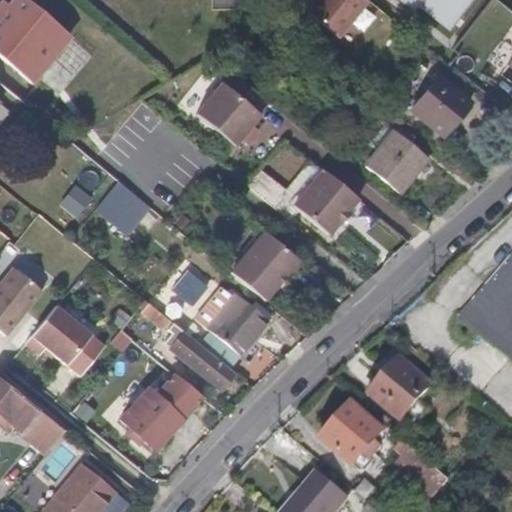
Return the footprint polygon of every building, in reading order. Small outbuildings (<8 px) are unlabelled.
[(363,3),(359,0),(308,0),(299,10),(333,40),(363,3)] [(457,37),(484,0),(395,0),(420,19),(425,13),(457,37)] [(0,66),(27,89),(66,45),(16,2),(5,16),(8,20),(2,27),(0,25),(0,66)] [(8,20),(5,16),(0,10),(0,25),(2,27),(8,20)] [(508,52),(511,47),(511,27),(498,44),(508,52)] [(258,122),(268,110),(231,80),(222,92),(221,90),(195,122),(234,154),(259,123),(258,122)] [(444,144),(470,111),(439,85),(412,117),(444,144)] [(379,170),(392,155),(382,146),(369,162),(379,170)] [(396,216),(425,182),(392,155),(379,170),(363,189),(396,216)] [(352,225),(363,213),(327,183),(297,219),(332,249),(342,237),(345,239),(354,227),(352,225)] [(116,228),(134,208),(112,190),(94,209),(116,228)] [(292,274),(254,242),(218,281),(249,307),(257,313),(292,274)] [(511,257),(460,320),(478,335),(511,363),(511,257)] [(185,269),(168,289),(189,307),(206,287),(185,269)] [(26,313),(41,295),(11,271),(0,284),(0,336),(4,340),(19,321),(18,320),(24,312),(26,313)] [(164,318),(140,299),(134,306),(140,311),(136,315),(145,324),(154,331),(157,328),(164,318)] [(261,333),(230,306),(200,339),(231,365),(261,333)] [(90,338),(55,310),(24,347),(39,359),(45,351),(64,369),(90,338)] [(145,324),(136,315),(133,319),(143,327),(145,324)] [(164,332),(170,324),(164,318),(157,328),(162,332),(164,332)] [(135,328),(124,319),(117,328),(128,337),(135,328)] [(231,374),(170,324),(164,332),(168,336),(164,342),(161,345),(216,391),(231,374)] [(164,342),(168,336),(164,332),(162,332),(158,337),(164,342)] [(397,422),(429,385),(399,360),(368,394),(368,395),(397,422)] [(34,413),(8,392),(0,385),(0,419),(17,434),(21,429),(31,438),(28,443),(44,456),(63,433),(35,411),(34,413)] [(178,421),(143,392),(117,422),(151,452),(178,421)] [(380,432),(349,405),(319,439),(349,467),(361,454),(368,445),(380,432)] [(435,472),(401,444),(393,453),(400,459),(398,461),(406,468),(404,471),(423,486),(435,472)] [(365,458),(372,449),(368,445),(361,454),(365,458)] [(95,511),(112,493),(79,466),(40,511),(95,511)] [(339,511),(349,501),(318,474),(284,511),(339,511)] [(372,491),(361,482),(352,492),(363,502),(372,491)]
